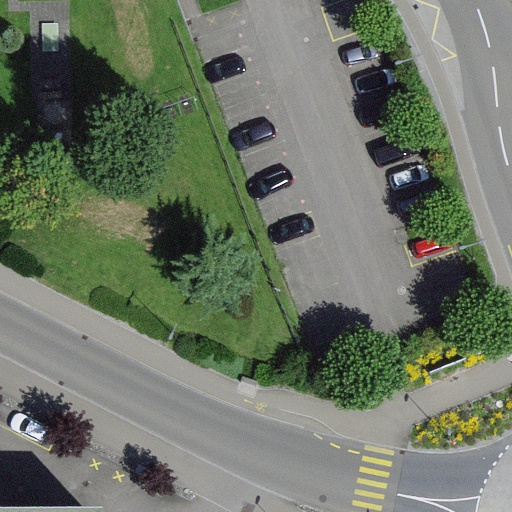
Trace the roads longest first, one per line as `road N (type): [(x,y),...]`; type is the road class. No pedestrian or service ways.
road 1 (residential): [(475,511),(309,475),(0,323)]
road 2 (residential): [(511,178),(473,0)]
